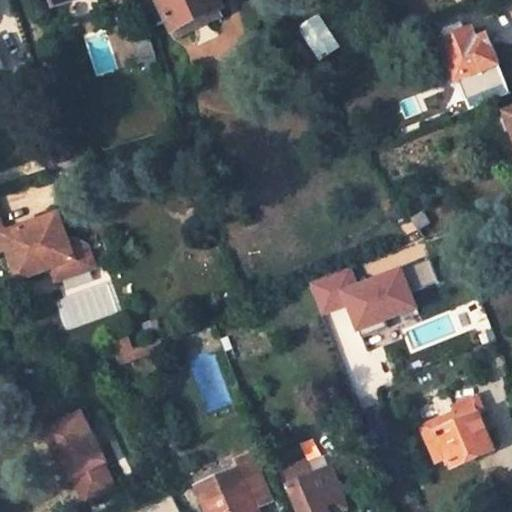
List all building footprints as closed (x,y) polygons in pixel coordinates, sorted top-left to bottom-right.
[(219,9),(214,0),(160,0),(175,29),(219,9)] [(511,94),(511,93),(499,64),(488,37),(479,40),(474,27),(468,30),(464,20),(442,29),(445,39),(444,40),(471,111),(511,94)] [(306,66),(314,62),(305,50),(298,54),(306,66)] [(32,276),(49,271),(53,285),(92,273),(85,249),(68,240),(65,242),(56,215),(0,234),(0,233),(0,236),(5,251),(12,269),(28,264),(32,276)] [(429,260),(401,271),(409,294),(438,283),(429,260)] [(12,269),(16,282),(32,276),(28,264),(12,269)] [(345,293),(356,289),(348,269),(309,284),(321,314),(349,304),(345,293)] [(384,320),(415,308),(409,294),(401,271),(356,289),(345,293),(349,304),(359,330),(384,320)] [(384,320),(359,330),(362,338),(387,329),(384,320)] [(128,362),(163,349),(159,341),(125,354),(128,362)] [(453,466),(493,449),(479,416),(484,413),(478,400),(454,409),(456,414),(423,428),(429,442),(441,438),(453,466)] [(82,412),(47,429),(71,479),(74,477),(87,502),(116,488),(103,462),(106,461),(82,412)] [(224,475),(198,486),(208,511),(258,511),(256,507),(271,501),(251,452),(234,459),(246,487),(232,493),(224,475)] [(307,462),(284,471),(301,511),(328,511),(325,505),(343,497),(331,469),(313,475),(307,462)]
